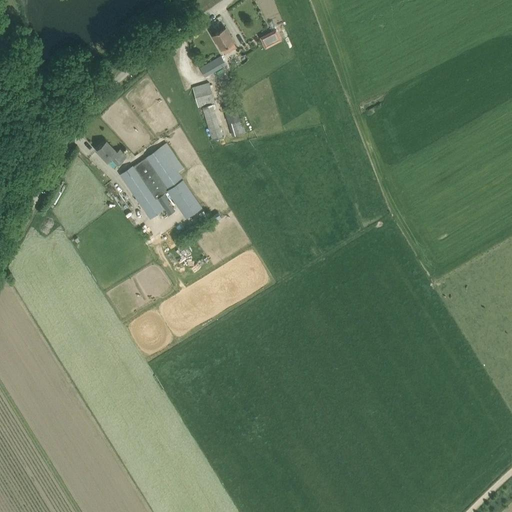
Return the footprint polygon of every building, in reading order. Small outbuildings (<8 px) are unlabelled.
[(237,47),(234,42),(226,27),(213,34),(222,49),(225,54),(237,47)] [(268,34),(273,43),(281,39),(276,30),(268,34)] [(199,68),(204,77),(226,65),(221,56),(199,68)] [(212,104),(215,103),(209,83),(192,88),(198,108),(202,107),(212,141),(223,138),(212,104)] [(225,108),(232,136),(245,132),(237,105),(225,108)] [(108,161),(112,158),(118,164),(126,156),(120,149),(117,152),(107,141),(97,150),(108,161)] [(149,215),(162,206),(157,198),(168,190),(186,218),(202,208),(183,179),(165,153),(170,149),(167,143),(121,174),(132,191),(149,215)] [(164,193),(158,198),(169,214),(175,210),(164,193)] [(194,242),(189,245),(198,261),(203,258),(194,242)]
